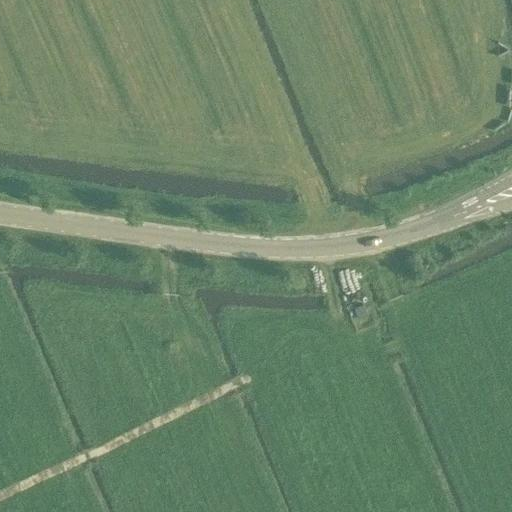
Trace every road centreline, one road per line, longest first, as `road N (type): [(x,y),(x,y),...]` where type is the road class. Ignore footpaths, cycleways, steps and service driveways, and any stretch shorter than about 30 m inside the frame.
road 1 (unclassified): [(0,219),(258,250),(367,246),(511,192)]
road 2 (track): [(0,498),(250,376)]
